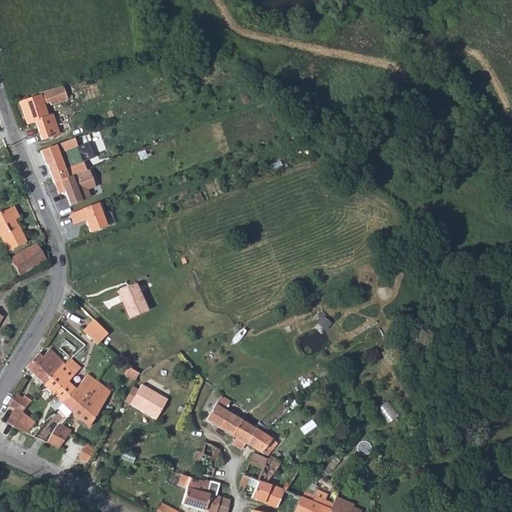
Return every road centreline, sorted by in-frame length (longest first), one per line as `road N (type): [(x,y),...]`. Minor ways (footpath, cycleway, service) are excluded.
road 1 (residential): [(0,94),(61,282),(0,397)]
road 2 (residential): [(0,454),(114,511)]
